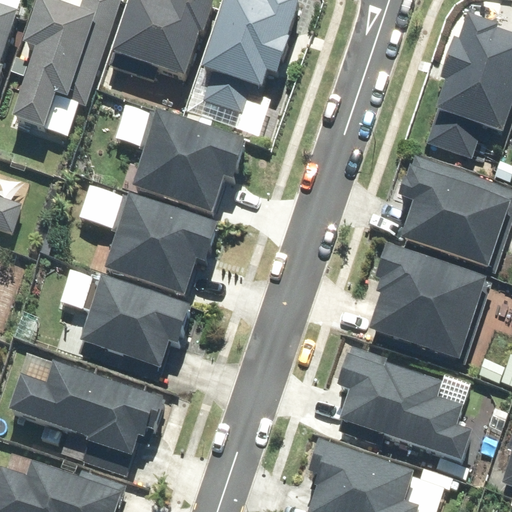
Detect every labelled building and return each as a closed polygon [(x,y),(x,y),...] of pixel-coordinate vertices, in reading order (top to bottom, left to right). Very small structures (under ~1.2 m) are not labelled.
[(107,69),(129,3),(119,0),(85,0),(80,17),(44,5),(26,58),(36,62),(13,128),(64,145),(74,114),(90,120),(107,69)] [(193,76),(216,10),(188,0),(185,7),(175,4),(172,10),(141,0),(134,0),(133,5),(129,3),(107,69),(156,86),(160,76),(190,86),(193,76)] [(231,0),(227,13),(204,80),(213,83),(205,107),(242,119),(250,95),(264,100),(270,82),(279,85),(305,9),(279,0),(270,0),(267,8),(242,0),(231,0)] [(0,116),(12,80),(4,78),(12,54),(22,23),(0,15),(0,116)] [(511,117),(511,39),(464,23),(441,88),(447,90),(426,151),(474,167),(486,134),(504,141),(511,117)] [(234,194),(248,154),(150,120),(140,152),(145,154),(131,195),(214,223),(225,191),(234,194)] [(511,197),(415,164),(402,203),(413,207),(400,245),(493,278),(511,222),(511,197)] [(0,182),(5,169),(0,167),(0,235),(14,240),(25,208),(0,199),(0,182)] [(199,271),(209,274),(223,232),(120,197),(108,233),(120,237),(106,278),(187,306),(199,271)] [(489,288),(389,254),(375,293),(380,294),(376,305),(383,307),(372,339),(461,370),(489,288)] [(175,354),(181,356),(194,319),(91,283),(80,314),(96,319),(81,362),(163,390),(175,354)] [(445,390),(349,357),(336,395),(352,401),(343,426),(351,429),(348,438),(463,478),(476,438),(460,433),(465,417),(439,408),(445,390)] [(142,447),(149,450),(164,407),(56,370),(49,390),(20,380),(8,416),(49,430),(46,439),(64,445),(66,438),(89,446),(82,466),(130,483),(142,447)] [(511,451),(500,487),(511,491),(511,451)] [(326,476),(313,511),(406,511),(415,488),(321,456),(316,472),(326,476)] [(119,511),(125,495),(87,482),(85,487),(37,470),(31,487),(5,478),(0,492),(0,511),(119,511)]
